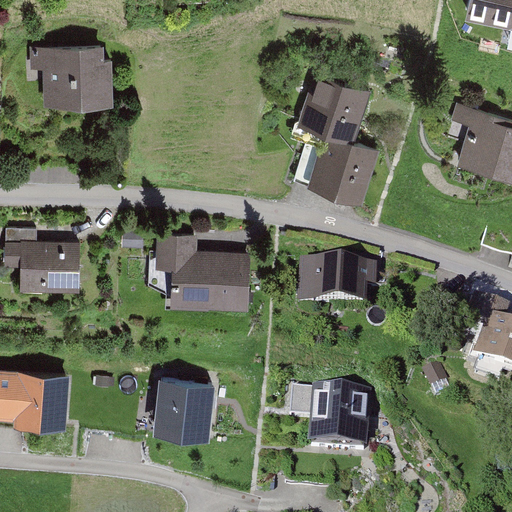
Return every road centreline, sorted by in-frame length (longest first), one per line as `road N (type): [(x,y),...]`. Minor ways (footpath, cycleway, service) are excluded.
road 1 (residential): [(0,188),(264,209),(386,236),(511,280)]
road 2 (residential): [(198,511),(196,494),(181,481),(150,472),(0,462)]
